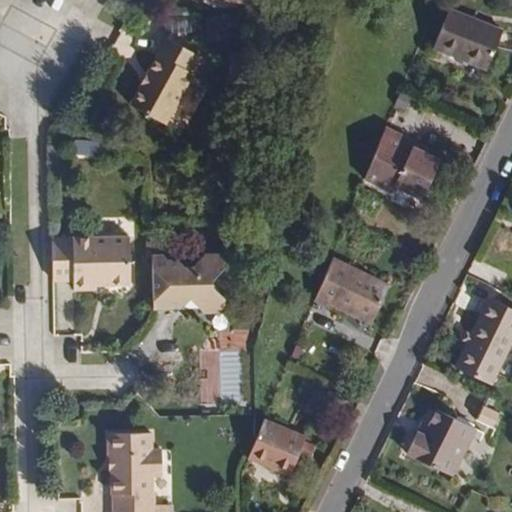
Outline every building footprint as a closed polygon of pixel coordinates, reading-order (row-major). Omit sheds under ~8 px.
[(487,69),(502,31),(449,9),(434,48),(487,69)] [(143,84),(132,103),(166,123),(204,57),(165,34),(156,51),(160,53),(149,72),(151,74),(145,85),(143,84)] [(421,199),(440,160),(426,153),(413,147),(415,141),(402,135),(388,162),(402,168),(394,185),(421,199)] [(429,148),(415,141),(413,147),(426,153),(429,148)] [(51,237),(52,279),(73,278),(73,287),(92,287),(96,283),(96,280),(107,279),(107,282),(130,282),(129,235),(51,237)] [(165,260),(153,260),(154,313),(182,312),(188,306),(194,307),(205,317),(226,316),(225,302),(214,291),(214,284),(225,272),(225,258),(206,259),(193,271),(187,272),(179,264),(170,264),(165,260)] [(389,286),(333,258),(314,301),(329,308),(331,304),(371,323),(389,286)] [(479,317),(455,367),(492,384),(511,342),(511,308),(490,298),(480,318),(479,317)] [(452,476),(475,429),(437,410),(430,425),(424,436),(418,432),(407,454),(452,476)] [(306,437),(264,420),(249,457),(290,474),(306,437)] [(430,425),(423,421),(418,432),(424,436),(430,425)] [(150,447),(149,430),(107,430),(107,455),(110,455),(110,470),(112,511),(150,511),(150,479),(160,479),(160,447),(150,447)]
